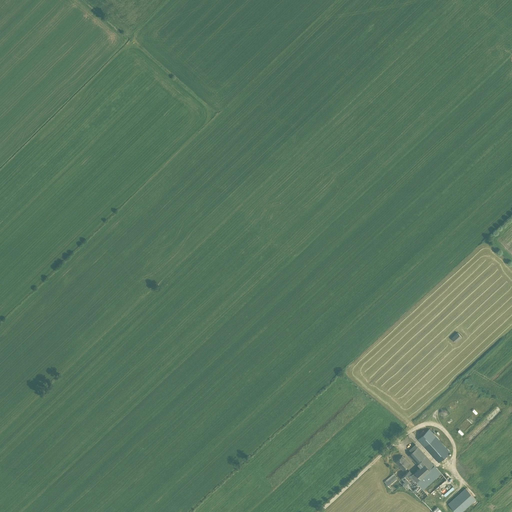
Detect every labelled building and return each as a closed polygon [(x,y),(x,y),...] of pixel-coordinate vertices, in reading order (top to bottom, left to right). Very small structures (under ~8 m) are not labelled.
[(456,343),(462,337),(457,332),(451,338),(456,343)] [(439,462),(450,452),(429,429),(418,439),(439,462)] [(393,474),(384,482),(385,483),(391,490),(393,492),(393,493),(401,485),(402,485),(406,490),(407,490),(407,489),(409,487),(421,500),(422,501),(431,511),(442,511),(428,496),(416,483),(431,469),(434,466),(415,444),(410,449),(413,451),(409,455),(420,467),(412,474),(409,470),(399,480),(395,475),(393,474)] [(403,470),(410,464),(402,456),(395,462),(403,470)] [(402,477),(406,473),(404,470),(403,471),(400,468),(396,471),(402,477)] [(455,511),(461,511),(475,499),(465,488),(448,504),(455,511)]
